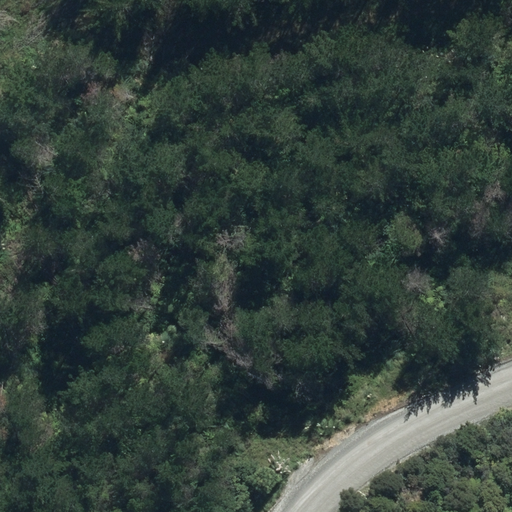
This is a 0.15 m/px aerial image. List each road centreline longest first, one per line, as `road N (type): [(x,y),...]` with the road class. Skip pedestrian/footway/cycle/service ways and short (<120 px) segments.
road 1 (track): [(417,0),(318,33),(81,26),(59,0)]
road 2 (tertiary): [(302,511),(363,453),(511,381)]
